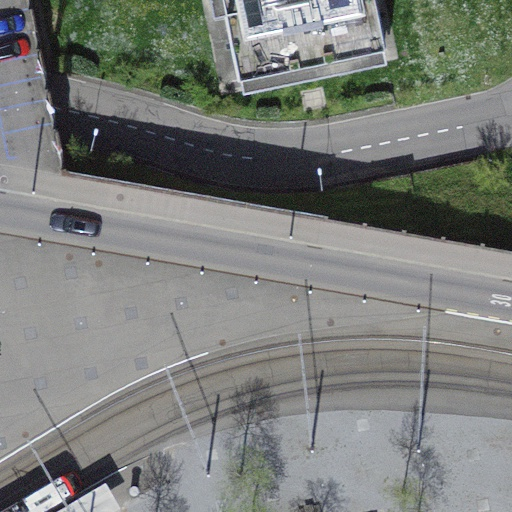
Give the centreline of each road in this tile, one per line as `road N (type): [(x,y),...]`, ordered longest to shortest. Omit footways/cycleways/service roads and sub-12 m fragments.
road 1 (residential): [(511,117),(281,162),(0,98)]
road 2 (primary): [(511,304),(0,211)]
